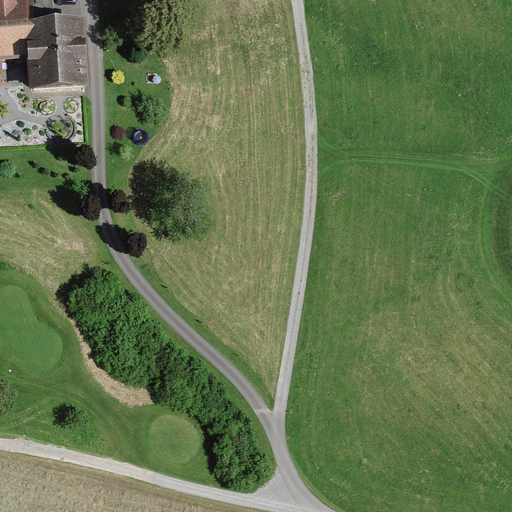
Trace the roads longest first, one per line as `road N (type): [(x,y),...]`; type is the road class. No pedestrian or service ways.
road 1 (track): [(278,442),(310,212),(312,127),(297,0)]
road 2 (track): [(0,446),(257,506),(305,506)]
